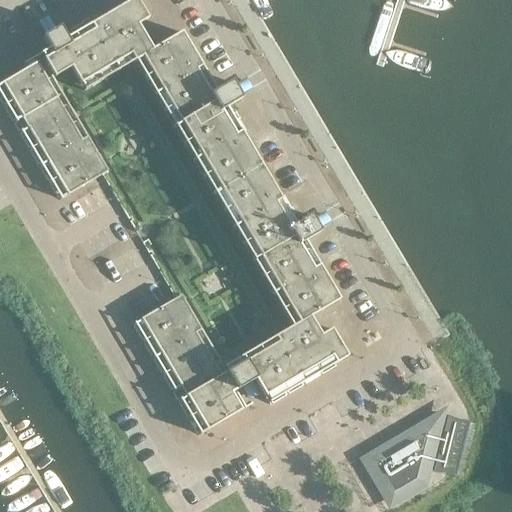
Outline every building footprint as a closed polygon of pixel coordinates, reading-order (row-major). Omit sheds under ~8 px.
[(26,69),(0,84),(0,101),(15,127),(37,164),(59,201),(102,175),(107,172),(85,135),(63,98),(52,79),(70,68),(84,92),(119,71),(135,62),(152,50),(138,26),(148,20),(136,0),(132,0),(92,24),(88,18),(81,22),(82,23),(70,30),(73,35),(66,39),(59,28),(56,30),(50,20),(41,26),(46,36),(42,38),(49,49),(38,55),(23,64),(26,69)] [(181,33),(152,50),(135,62),(213,194),(260,167),(241,134),(246,132),(239,120),(240,119),(236,112),(230,116),(226,109),(241,100),(239,96),(248,91),(242,81),(233,87),(231,83),(216,92),(181,33)] [(279,199),(260,167),(213,194),(292,327),(310,318),(339,301),(304,242),(319,233),(317,229),(327,224),(321,214),(312,220),(309,216),(294,225),(290,218),(296,215),(292,207),(291,208),(284,196),(279,199)] [(223,368),(181,296),(132,325),(198,436),(246,408),(237,391),(254,380),(270,406),(336,367),(335,365),(347,358),(331,330),(320,336),(310,318),(292,327),(223,368)] [(374,450),(358,459),(373,485),(378,482),(391,503),(422,485),(427,466),(434,468),(433,471),(455,476),(469,423),(447,418),(446,419),(446,422),(438,420),(439,418),(377,455),(374,450)]
